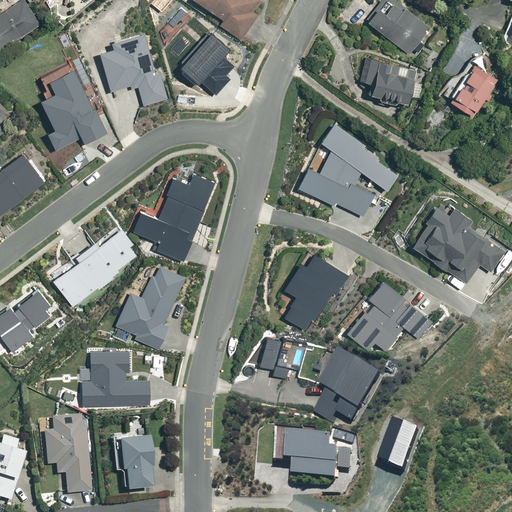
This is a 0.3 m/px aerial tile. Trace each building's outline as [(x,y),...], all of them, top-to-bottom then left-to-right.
[(26,0),(23,0),(0,15),(0,51),(42,23),(26,0)] [(218,25),(243,40),(262,11),(257,8),(262,0),(198,0),(223,16),(218,25)] [(395,0),(389,0),(370,22),(412,57),(433,32),(395,0)] [(109,88),(127,83),(128,86),(136,84),(142,103),(165,97),(158,72),(153,74),(141,31),(109,40),(111,45),(98,49),(109,88)] [(375,85),(372,98),(412,107),(421,70),(365,56),(359,81),(375,85)] [(451,103),(475,118),(500,78),(476,63),(451,103)] [(104,130),(71,65),(48,77),(53,88),(38,96),(53,126),(46,129),(55,147),(79,135),(82,141),(104,130)] [(0,121),(10,113),(0,100),(0,121)] [(317,136),(328,145),(316,169),(306,163),(296,182),(300,184),(299,186),(333,204),(335,201),(361,215),(372,191),(351,180),(358,169),(385,190),(396,176),(376,159),(376,156),(330,120),(317,136)] [(0,210),(41,180),(22,155),(0,171),(0,210)] [(165,192),(202,206),(212,179),(190,171),(186,181),(169,174),(163,191),(165,192)] [(202,206),(165,192),(156,216),(187,228),(184,234),(190,236),(202,206)] [(431,204),(421,217),(425,220),(409,242),(415,246),(414,248),(464,283),(478,264),(489,272),(503,252),(466,226),(470,219),(451,205),(445,214),(431,204)] [(187,228),(156,216),(137,209),(130,229),(158,240),(155,249),(181,259),(190,236),(184,234),(187,228)] [(118,226),(49,275),(69,304),(95,286),(96,287),(112,276),(109,272),(115,268),(113,266),(133,252),(125,242),(128,240),(118,226)] [(511,234),(501,227),(496,234),(508,242),(511,235),(511,234)] [(332,293),(334,295),(348,275),(311,249),(303,260),(298,257),(279,285),(294,295),(280,314),(303,330),(311,319),(312,320),(332,293)] [(183,276),(156,265),(153,274),(150,273),(140,297),(129,292),(115,324),(135,332),(133,338),(157,348),(166,325),(162,324),(183,276)] [(402,329),(418,342),(434,323),(380,278),(339,327),(366,349),(371,343),(383,353),(402,329)] [(44,307),(47,305),(33,287),(0,310),(0,335),(11,350),(32,335),(28,330),(49,314),(44,307)] [(312,411),(334,423),(340,413),(352,420),(380,371),(337,347),(317,382),(326,386),(312,411)] [(126,349),(88,350),(89,379),(80,379),(80,405),(148,404),(147,379),(126,379),(126,349)] [(45,430),(48,464),(56,463),(57,474),(66,473),(68,492),(91,490),(84,415),(51,418),(52,430),(45,430)] [(392,418),(377,459),(403,468),(417,428),(392,418)] [(354,436),(335,431),(333,438),(352,443),(354,436)] [(0,494),(11,498),(26,450),(16,448),(19,438),(4,433),(0,444),(0,494)] [(119,472),(127,471),(129,492),(156,490),(151,437),(115,440),(119,472)] [(299,463),(297,480),(339,485),(341,466),(354,468),(356,445),(292,438),(289,462),(299,463)]
